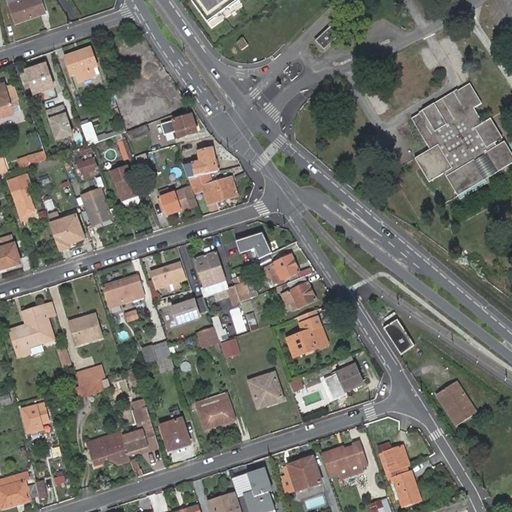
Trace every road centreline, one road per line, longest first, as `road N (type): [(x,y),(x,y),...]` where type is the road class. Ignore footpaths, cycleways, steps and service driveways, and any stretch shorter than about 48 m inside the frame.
road 1 (residential): [(407,392),(370,413),(67,511)]
road 2 (secondary): [(413,256),(260,123),(163,0)]
road 3 (residential): [(283,201),(0,291)]
road 4 (secondary): [(301,195),(511,357)]
road 5 (residential): [(283,201),(407,392)]
road 6 (secondary): [(141,8),(214,116),(259,164)]
road 7 (residential): [(0,58),(141,8)]
road 8 (residential): [(481,511),(407,392)]
road 9 (unclassified): [(413,256),(319,197),(301,195)]
road 10 (secondary): [(511,339),(413,256)]
